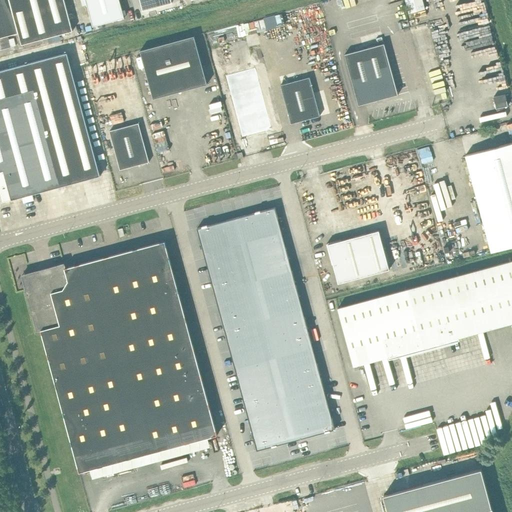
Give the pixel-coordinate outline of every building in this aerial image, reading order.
[(9,0),(0,0),(0,44),(0,45),(2,50),(6,48),(3,37),(18,33),(9,0)] [(9,0),(18,33),(19,32),(22,44),(73,30),(64,0),(9,0)] [(84,0),(92,27),(123,18),(118,0),(84,0)] [(139,0),(143,11),(172,3),(170,0),(139,0)] [(405,0),(409,14),(425,9),(422,0),(405,0)] [(153,99),(207,84),(194,36),(140,51),(153,99)] [(358,105),(398,95),(384,44),(344,54),(358,105)] [(335,48),(338,60),(344,58),(341,47),(335,48)] [(0,195),(2,202),(100,176),(67,53),(0,71),(0,195)] [(271,129),(255,69),(226,77),(242,137),(271,129)] [(291,124),(320,116),(309,77),(280,85),(291,124)] [(511,99),(510,93),(499,96),(502,107),(511,104),(511,99)] [(120,170),(149,162),(138,123),(109,131),(120,170)] [(491,252),(511,246),(511,142),(465,155),(491,252)] [(122,175),(124,184),(132,182),(131,173),(122,175)] [(257,450),(335,429),(275,207),(197,228),(257,450)] [(388,270),(379,230),(341,241),(341,240),(327,243),(332,264),(333,264),(338,283),(388,270)] [(217,435),(168,251),(165,241),(65,268),(64,264),(22,275),(37,331),(41,330),(79,472),(159,451),(161,460),(181,455),(178,445),(217,435)] [(451,254),(433,260),(434,265),(453,259),(451,254)] [(353,366),(511,323),(511,260),(338,308),(353,366)] [(313,277),(311,271),(304,274),(306,279),(313,277)] [(317,293),(310,295),(315,314),(322,312),(317,293)] [(481,469),(384,496),(388,511),(493,511),(492,508),(482,469),(481,469)]
